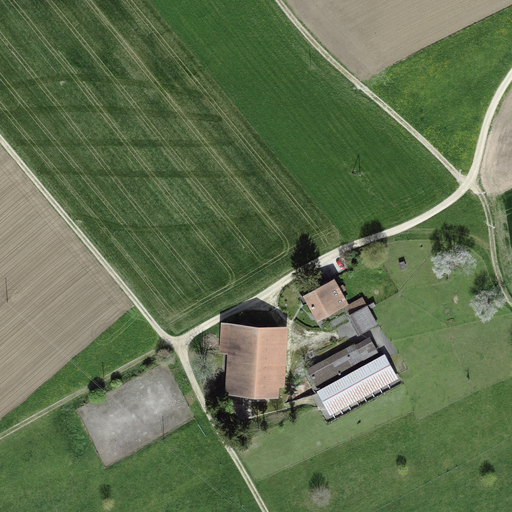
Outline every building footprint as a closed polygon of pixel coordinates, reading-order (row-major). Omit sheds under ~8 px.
[(339,281),(307,298),(319,320),(351,303),(339,281)] [(370,307),(351,318),(361,336),(380,326),(370,307)] [(292,328),(224,323),(222,354),(232,354),(229,394),(287,398),(292,328)] [(310,371),(320,388),(382,353),(373,336),(310,371)] [(397,379),(382,353),(320,388),(335,414),(397,379)]
